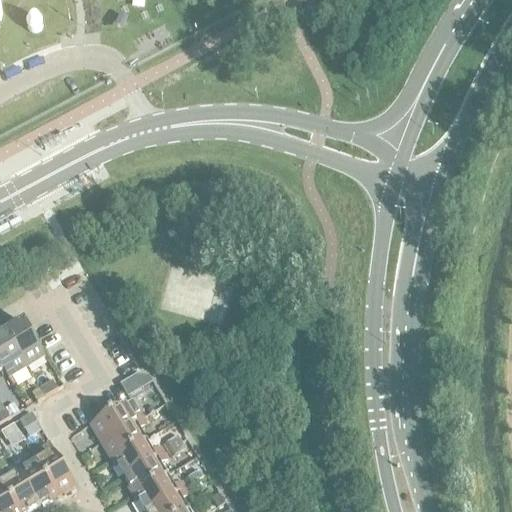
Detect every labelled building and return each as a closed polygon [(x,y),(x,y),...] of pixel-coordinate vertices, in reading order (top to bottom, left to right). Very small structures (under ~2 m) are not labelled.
[(25,325),(7,336),(27,369),(45,358),(25,325)] [(0,340),(0,364),(5,372),(4,373),(8,381),(27,369),(7,336),(0,340)] [(143,389),(137,379),(124,387),(130,397),(143,389)] [(40,390),(45,399),(57,391),(52,382),(40,390)] [(37,403),(43,399),(45,399),(40,390),(32,395),(37,403)] [(126,406),(90,428),(90,429),(93,427),(96,432),(93,434),(101,446),(143,420),(139,413),(132,402),(126,406)] [(14,405),(4,411),(9,420),(20,414),(19,412),(19,413),(14,405)] [(0,413),(0,425),(9,420),(4,411),(0,413)] [(32,415),(19,423),(24,431),(37,424),(32,415)] [(143,420),(101,446),(108,458),(110,456),(114,462),(147,442),(141,431),(147,427),(143,420)] [(14,426),(1,434),(6,442),(19,435),(14,426)] [(164,446),(168,453),(182,444),(178,438),(164,446)] [(147,442),(114,462),(124,479),(164,455),(160,448),(154,452),(147,442)] [(182,444),(168,453),(172,459),(186,451),(182,444)] [(63,496),(76,489),(50,446),(43,450),(47,457),(36,464),(57,497),(62,494),(63,496)] [(164,455),(124,479),(135,497),(168,476),(162,466),(169,461),(164,455)] [(39,508),(57,497),(36,464),(26,470),(21,463),(15,468),(39,508)] [(17,511),(32,511),(39,508),(15,468),(8,472),(12,478),(1,485),(17,511)] [(199,473),(185,481),(189,488),(203,480),(199,473)] [(168,476),(135,497),(143,511),(149,511),(186,490),(182,483),(175,487),(168,476)] [(0,511),(17,511),(1,485),(0,485),(0,511)] [(186,490),(149,511),(189,511),(190,511),(183,501),(190,497),(186,490)]
